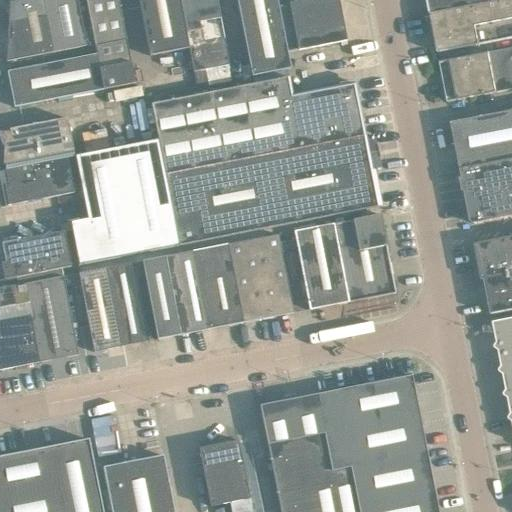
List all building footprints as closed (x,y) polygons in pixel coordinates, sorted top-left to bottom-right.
[(42,0),(18,0),(8,2),(8,19),(50,42),(42,0)] [(76,0),(42,0),(50,42),(52,52),(85,46),(76,0)] [(84,0),(94,46),(95,54),(102,90),(133,83),(117,0),(84,0)] [(137,0),(148,56),(188,48),(178,0),(137,0)] [(178,0),(188,48),(195,88),(207,85),(204,70),(228,65),(215,0),(178,0)] [(234,0),(248,65),(242,67),(245,78),(289,69),(277,5),(303,0),(234,0)] [(337,0),(304,0),(288,3),(297,50),(345,41),(337,0)] [(426,0),(430,15),(505,0),(426,0)] [(511,0),(505,0),(430,15),(432,25),(436,24),(438,32),(433,33),(437,52),(511,37),(511,0)] [(50,42),(8,19),(6,62),(52,52),(50,42)] [(511,47),(439,62),(447,102),(511,88),(511,47)] [(13,107),(102,90),(95,54),(6,72),(13,107)] [(157,140),(163,175),(364,136),(353,83),(291,95),(287,77),(150,104),(157,140)] [(460,170),(511,159),(511,110),(451,123),(458,163),(462,162),(464,169),(460,170)] [(2,165),(3,165),(3,170),(65,158),(66,158),(73,157),(72,152),(66,118),(8,129),(8,132),(2,134),(2,165)] [(364,136),(163,175),(177,246),(377,207),(364,136)] [(77,265),(177,246),(163,175),(157,140),(73,156),(86,219),(69,222),(77,265)] [(1,187),(3,186),(6,206),(72,193),(66,158),(65,158),(3,170),(2,170),(2,172),(1,187)] [(511,159),(460,170),(462,179),(470,222),(473,224),(511,216),(511,159)] [(394,293),(391,277),(379,215),(332,224),(347,302),(394,293)] [(332,224),(292,232),(308,310),(347,302),(332,224)] [(15,277),(17,285),(22,284),(61,277),(60,269),(69,267),(62,232),(0,244),(4,262),(0,262),(0,266),(3,280),(15,277)] [(226,244),(241,323),(292,313),(277,235),(226,244)] [(511,236),(474,244),(481,279),(511,273),(511,236)] [(241,323),(226,244),(191,251),(206,330),(241,323)] [(206,330),(191,251),(164,257),(179,335),(206,330)] [(164,257),(140,261),(156,340),(179,335),(164,257)] [(132,263),(105,268),(120,347),(148,341),(132,263)] [(120,347),(105,268),(77,273),(93,352),(120,347)] [(511,273),(481,279),(481,280),(484,279),(491,314),(511,310),(511,273)] [(61,277),(22,284),(38,363),(77,355),(61,277)] [(0,370),(21,366),(38,363),(22,284),(17,285),(0,288),(0,370)] [(506,390),(503,393),(504,396),(507,398),(511,414),(508,417),(508,419),(511,421),(511,318),(493,322),(497,342),(494,346),(495,348),(498,350),(501,366),(499,370),(499,372),(503,374),(506,390)] [(335,390),(343,430),(418,415),(410,375),(335,390)] [(335,390),(284,400),(305,511),(321,511),(358,505),(350,467),(343,430),(335,390)] [(305,511),(284,400),(258,405),(279,511),(305,511)] [(114,414),(91,418),(97,452),(120,449),(114,414)] [(418,415),(343,430),(350,467),(426,452),(418,415)] [(101,511),(87,439),(46,447),(54,486),(58,511),(101,511)] [(209,507),(248,499),(237,441),(197,448),(209,507)] [(46,447),(0,456),(0,496),(54,486),(46,447)] [(426,452),(350,467),(358,505),(433,490),(426,452)] [(110,511),(172,511),(162,455),(102,467),(110,511)] [(58,511),(54,486),(0,496),(0,511),(58,511)] [(437,511),(433,490),(358,505),(359,511),(437,511)]
